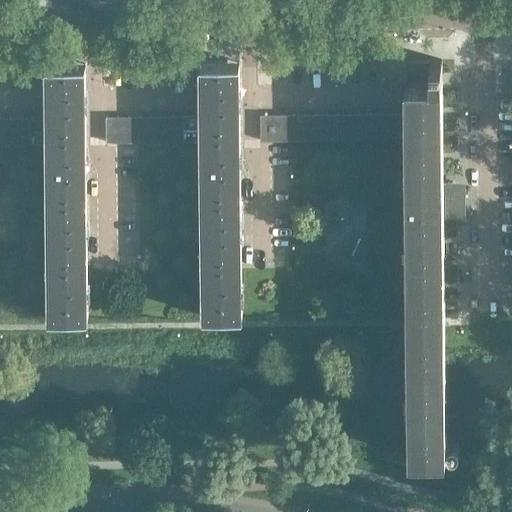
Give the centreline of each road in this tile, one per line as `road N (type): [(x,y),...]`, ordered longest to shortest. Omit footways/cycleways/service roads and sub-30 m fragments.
road 1 (residential): [(490,304),(487,18)]
road 2 (secondary): [(270,511),(217,503),(0,506)]
road 3 (tertiary): [(487,18),(252,21)]
road 4 (residential): [(253,266),(251,98)]
road 5 (residential): [(104,263),(96,98)]
road 6 (tertiary): [(252,21),(97,23)]
road 7 (residential): [(251,98),(397,96)]
